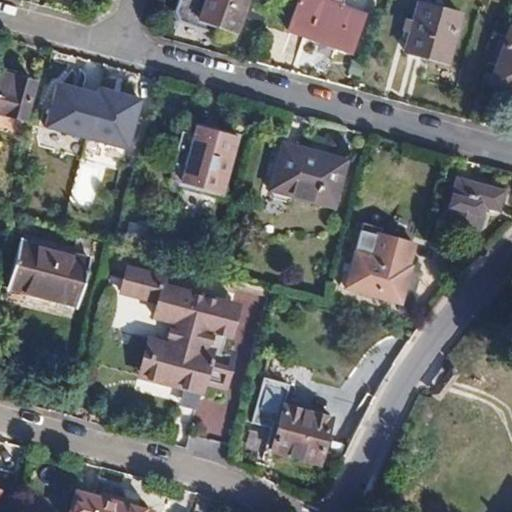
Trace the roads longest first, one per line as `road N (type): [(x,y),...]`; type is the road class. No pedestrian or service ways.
road 1 (residential): [(114,47),(511,152)]
road 2 (residential): [(511,251),(401,383),(340,511)]
road 3 (residential): [(0,420),(208,476),(293,511)]
